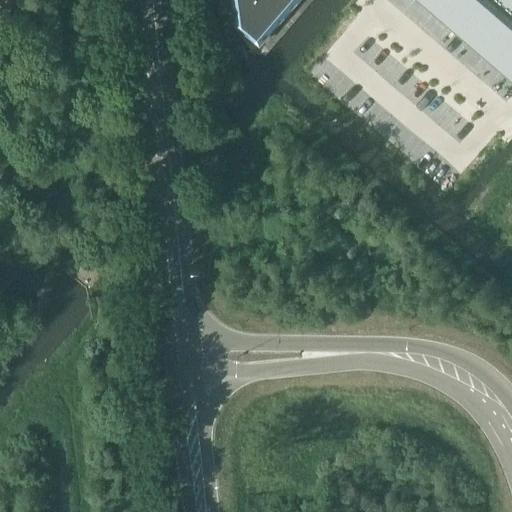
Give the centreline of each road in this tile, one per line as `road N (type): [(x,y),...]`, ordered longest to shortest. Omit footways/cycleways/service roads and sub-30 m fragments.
road 1 (tertiary): [(182,341),(151,0)]
road 2 (primary): [(386,352),(303,341),(182,341)]
road 3 (primary): [(185,376),(386,352)]
road 4 (primary): [(511,425),(478,385),(453,370),(386,352)]
road 5 (primary): [(201,511),(185,376)]
